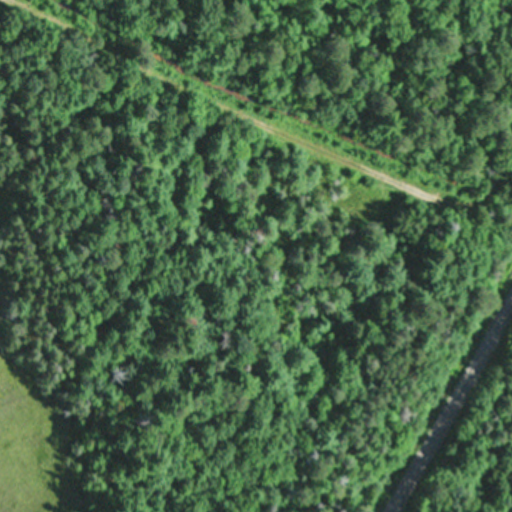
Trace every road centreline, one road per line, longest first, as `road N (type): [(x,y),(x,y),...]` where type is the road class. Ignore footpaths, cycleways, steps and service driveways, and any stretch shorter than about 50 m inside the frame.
road 1 (track): [(499,203),(445,223),(396,220),(262,166),(0,25)]
road 2 (track): [(128,0),(204,57),(499,203),(511,195)]
